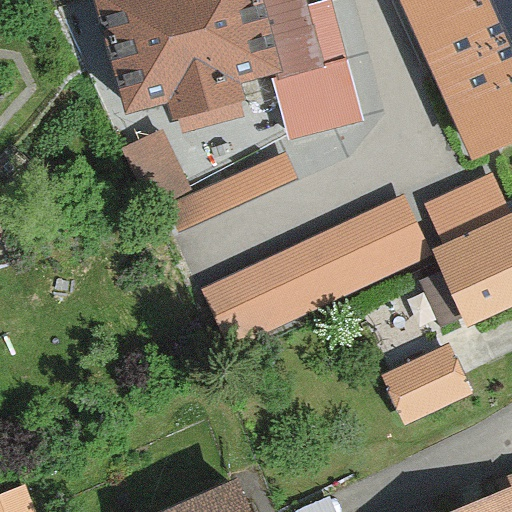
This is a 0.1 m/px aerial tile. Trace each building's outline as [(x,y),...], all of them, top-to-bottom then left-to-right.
[(257,0),(149,0),(104,13),(137,133),(179,121),(186,146),(256,126),(249,100),(282,90),(257,0)] [(257,0),(282,90),(298,149),(368,130),(335,10),(317,15),(312,0),(257,0)] [(511,0),(409,0),(404,2),(475,167),(511,151),(511,0)] [(22,158),(4,176),(18,191),(37,174),(22,158)] [(0,259),(16,255),(0,199),(0,259)] [(475,202),(420,226),(431,250),(486,227),(475,202)] [(444,280),(425,288),(453,350),(511,322),(511,228),(436,263),(444,280)] [(446,357),(386,385),(398,411),(458,383),(446,357)] [(27,511),(20,495),(0,503),(0,511),(27,511)] [(252,511),(245,496),(208,511),(252,511)]
